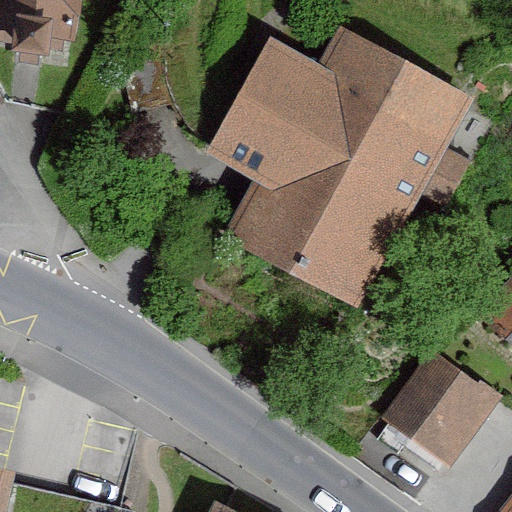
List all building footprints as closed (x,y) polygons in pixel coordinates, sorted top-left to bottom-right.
[(85,0),(0,0),(0,12),(16,13),(19,56),(61,61),(63,18),(85,14),(85,0)] [(229,245),(366,310),(483,102),(342,27),(326,63),(270,38),(209,152),(259,182),(229,245)] [(511,281),(482,323),(511,350),(511,281)] [(379,418),(444,474),(498,412),(429,355),(379,418)] [(511,511),(511,482),(489,511),(511,511)]
